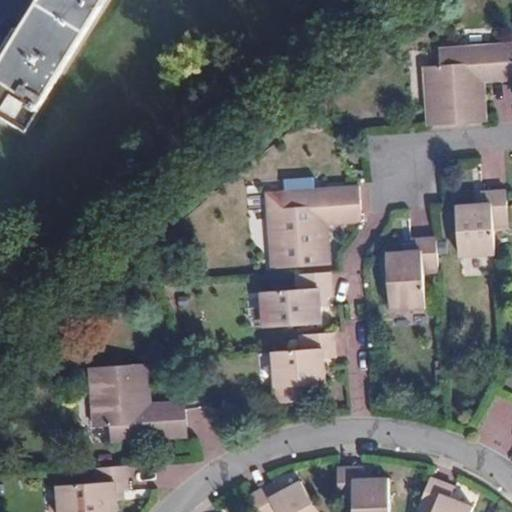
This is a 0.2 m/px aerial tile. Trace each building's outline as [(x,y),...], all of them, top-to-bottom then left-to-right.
[(0,119),(25,135),(110,0),(39,0),(4,56),(0,53),(0,119)] [(487,126),(484,84),(476,84),(476,73),(490,73),(490,76),(511,74),(511,47),(442,53),(443,68),(426,69),(430,130),(487,126)] [(511,81),(511,74),(490,76),(490,73),(476,73),(476,84),(484,84),(511,81)] [(330,268),(327,227),(319,227),(318,213),(328,212),(329,216),(359,214),(358,189),(280,194),(281,211),(267,212),(271,272),(330,268)] [(496,260),(494,229),(493,229),(492,229),(491,228),(491,227),(491,226),(491,225),(492,225),(492,224),(493,224),(494,224),(495,225),(496,226),(505,225),(505,224),(506,224),(506,223),(507,223),(508,223),(505,193),(480,196),(481,209),(454,211),(458,264),(496,260)] [(360,224),(359,214),(329,216),(328,212),(318,213),(319,227),(327,227),(360,224)] [(425,309),(423,275),(438,274),(437,272),(435,241),(410,243),(410,258),(385,260),(388,312),(425,309)] [(320,326),(319,302),(332,301),(331,275),(298,277),(300,293),(265,296),(267,331),(320,326)] [(324,387),(323,363),(336,362),(335,336),(306,338),(306,339),(305,340),(304,340),(304,352),(305,352),(306,352),(306,353),(307,353),(307,354),(307,355),(306,355),(306,356),(305,357),(304,357),(303,357),(302,356),(302,355),(302,354),(272,356),(275,406),(302,404),(302,399),(312,399),(311,388),(324,387)] [(146,419),(146,407),(153,407),(150,364),(93,369),(97,429),(113,429),(114,443),(190,438),(188,412),(159,414),(159,418),(146,419)] [(159,414),(188,412),(187,404),(153,407),(146,407),(146,419),(159,418),(159,414)] [(391,511),(390,482),(365,483),(364,469),(337,471),(338,498),(339,498),(339,499),(340,499),(340,500),(340,501),(352,501),(352,500),(353,499),(353,498),(354,498),(355,498),(356,498),(356,499),(357,499),(357,500),(357,501),(357,502),(356,502),(356,503),(355,503),(354,503),(354,511),(391,511)] [(119,511),(119,495),(131,494),(129,470),(98,472),(99,486),(64,488),(64,511),(119,511)] [(475,511),(476,511),(451,502),(457,488),(432,479),(420,507),(421,507),(421,508),(421,509),(422,509),(422,510),(421,510),(425,511),(475,511)] [(317,511),(301,483),(280,495),(274,484),(251,497),(259,511),(317,511)]
